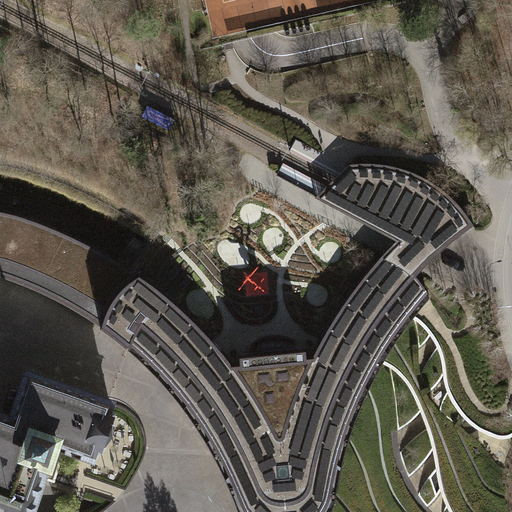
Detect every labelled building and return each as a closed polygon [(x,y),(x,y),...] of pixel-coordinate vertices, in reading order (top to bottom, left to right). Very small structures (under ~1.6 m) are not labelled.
[(328,181),(310,197),(395,242),(421,257),(428,260),(428,259),(427,258),(461,230),(458,228),(462,225),(465,222),(468,227),(470,226),(463,215),(456,207),(448,198),(431,184),(413,174),(402,170),(385,165),(365,163),(345,164),(334,175),(328,181)] [(0,278),(18,285),(43,295),(76,314),(96,327),(101,311),(109,297),(120,285),(135,275),(165,299),(177,266),(156,251),(144,242),(126,269),(104,254),(82,243),(57,231),(27,221),(0,214),(0,278)] [(395,242),(379,254),(390,260),(406,269),(421,257),(395,242)] [(186,317),(165,299),(135,275),(120,285),(109,297),(101,311),(96,327),(115,341),(127,351),(149,372),(172,398),(198,434),(211,457),(223,482),(235,511),(326,511),(328,509),(331,500),(338,464),(344,439),(354,413),(362,394),(378,363),(401,329),(426,299),(421,288),(416,281),(412,275),(406,269),(390,260),(379,254),(353,285),(341,301),(330,319),(309,357),(303,358),(302,349),(235,356),(236,364),(228,365),(214,347),(200,332),(186,317)] [(401,329),(378,363),(383,366),(394,374),(401,382),(407,392),(414,405),(423,431),(428,445),(435,484),(437,493),(443,506),(445,511),(511,511),(511,455),(452,294),(406,269),(412,275),(416,281),(421,288),(426,299),(401,329)] [(24,511),(25,511),(42,461),(44,462),(52,442),(87,454),(105,402),(25,374),(9,419),(0,416),(0,509),(7,511),(24,511)]
